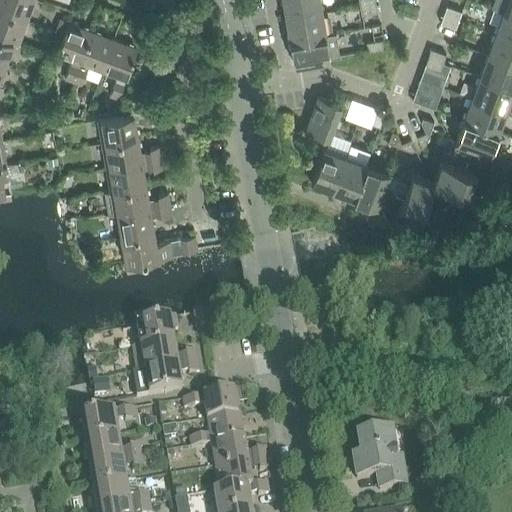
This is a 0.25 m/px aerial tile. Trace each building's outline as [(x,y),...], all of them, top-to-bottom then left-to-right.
[(0,0),(0,11),(26,21),(34,0),(0,0)] [(282,0),(286,18),(322,12),(319,0),(282,0)] [(511,0),(506,0),(503,12),(511,15),(511,0)] [(375,3),(360,6),(361,15),(377,12),(375,3)] [(443,14),(458,20),(462,11),(446,6),(443,14)] [(0,36),(13,41),(12,42),(18,44),(26,21),(0,11),(0,36)] [(286,18),(290,41),(325,35),(322,12),(286,18)] [(511,15),(503,12),(495,33),(511,39),(511,15)] [(458,20),(443,14),(440,23),(455,28),(458,20)] [(64,79),(73,82),(91,31),(68,23),(57,54),(71,60),(64,79)] [(88,66),(102,71),(114,40),(91,31),(73,82),(81,85),(88,66)] [(511,39),(495,33),(487,54),(511,63),(511,39)] [(325,35),(290,41),(294,64),(329,58),(325,35)] [(0,62),(4,64),(12,42),(13,41),(0,36),(0,62)] [(366,42),(367,51),(383,49),(382,39),(366,42)] [(114,40),(102,71),(116,76),(109,95),(118,99),(137,48),(114,40)] [(428,57),(443,63),(446,54),(431,49),(428,57)] [(511,63),(487,54),(479,76),(511,87),(511,63)] [(443,63),(428,57),(425,66),(440,71),(443,63)] [(511,87),(479,76),(471,97),(505,110),(511,91),(511,87)] [(412,100),(421,103),(427,106),(430,97),(415,91),(412,100)] [(305,130),(328,138),(338,112),(346,115),(351,99),(342,96),(340,104),(318,96),(305,130)] [(471,97),(463,119),(497,131),(505,110),(471,97)] [(97,119),(102,143),(138,137),(135,122),(145,121),(145,123),(156,121),(154,109),(97,119)] [(380,127),(385,112),(376,109),(371,124),(380,127)] [(425,132),(429,133),(434,122),(422,118),(421,122),(425,132)] [(463,119),(455,140),(471,146),(489,153),(497,131),(463,119)] [(388,143),(400,147),(401,143),(397,133),(392,131),(388,143)] [(429,133),(425,132),(416,136),(421,147),(425,146),(429,133)] [(102,143),(106,167),(162,157),(160,146),(149,148),(150,150),(140,152),(138,137),(102,143)] [(400,147),(412,151),(415,150),(410,139),(401,143),(400,147)] [(471,146),(455,140),(451,152),(444,150),(434,181),(467,193),(475,171),(464,167),(471,146)] [(311,182),(333,190),(345,156),(323,148),(311,182)] [(333,190),(354,198),(366,164),(345,156),(333,190)] [(110,191),(113,191),(113,190),(146,184),(143,169),(153,168),(153,170),(164,168),(162,157),(106,167),(110,191)] [(0,198),(11,196),(10,190),(6,164),(0,165),(0,198)] [(376,206),(382,187),(388,172),(366,164),(354,198),(376,206)] [(433,181),(402,169),(400,176),(388,172),(382,187),(403,195),(399,206),(421,215),(433,181)] [(109,215),(117,214),(170,204),(168,193),(157,195),(158,197),(148,199),(146,184),(113,190),(113,191),(110,191),(105,192),(109,215)] [(117,214),(121,237),(154,232),(151,217),(161,215),(161,217),(172,216),(170,204),(117,214)] [(121,237),(126,269),(146,266),(145,258),(197,249),(195,235),(155,242),(154,232),(121,237)] [(208,312),(193,315),(195,329),(211,326),(208,312)] [(154,313),(135,316),(135,321),(140,348),(173,343),(171,333),(177,332),(175,318),(156,321),(154,313)] [(140,348),(144,372),(197,363),(195,352),(185,354),(185,356),(175,358),(173,343),(140,348)] [(197,363),(144,372),(148,396),(181,391),(178,375),(188,374),(189,376),(199,374),(197,363)] [(207,421),(240,416),(235,392),(182,401),(184,410),(204,407),(207,421)] [(84,443),(117,437),(115,422),(124,420),(125,423),(135,421),(133,409),(80,418),(84,443)] [(244,439),(240,416),(207,421),(209,436),(189,439),(191,449),(211,445),(244,439)] [(357,436),(361,456),(353,457),(356,479),(377,476),(379,491),(406,486),(401,459),(396,459),(391,430),(357,436)] [(84,443),(88,466),(142,457),(140,446),(129,448),(130,450),(120,452),(117,437),(84,443)] [(211,445),(215,469),(268,460),(266,448),(255,450),(256,453),(246,454),(244,439),(211,445)] [(88,466),(92,489),(92,490),(126,484),(123,469),(133,468),(133,470),(143,468),(142,457),(88,466)] [(215,469),(219,492),(252,487),(252,486),(249,472),(259,470),(259,473),(270,471),(268,460),(215,469)] [(89,490),(92,511),(104,511),(150,504),(148,493),(137,495),(138,497),(128,499),(126,484),(92,490),(92,489),(89,490)] [(213,493),(216,511),(246,511),(250,511),(248,496),(257,495),(258,497),(268,495),(266,484),(252,486),(252,487),(219,492),(213,493)]
